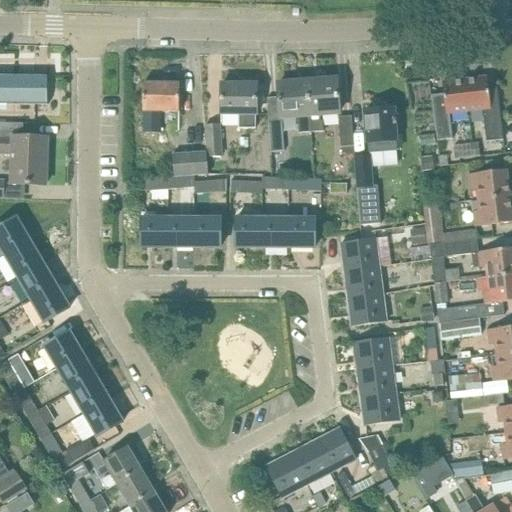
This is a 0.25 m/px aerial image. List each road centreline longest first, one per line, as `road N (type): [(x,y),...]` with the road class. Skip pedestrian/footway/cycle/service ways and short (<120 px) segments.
road 1 (residential): [(97,294),(138,284),(294,283),(312,298),(323,398),(201,471)]
road 2 (tertiary): [(88,27),(340,31),(511,14)]
road 3 (residential): [(97,294),(89,260),(88,27)]
road 4 (residential): [(201,471),(97,294)]
